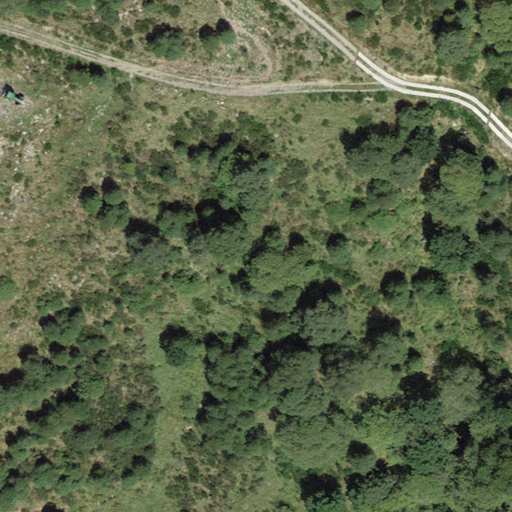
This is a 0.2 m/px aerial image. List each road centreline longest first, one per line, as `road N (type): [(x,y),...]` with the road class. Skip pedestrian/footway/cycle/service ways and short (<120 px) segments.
road 1 (track): [(0,27),(213,88),(394,84)]
road 2 (track): [(511,139),(464,101),(373,72),(290,0)]
